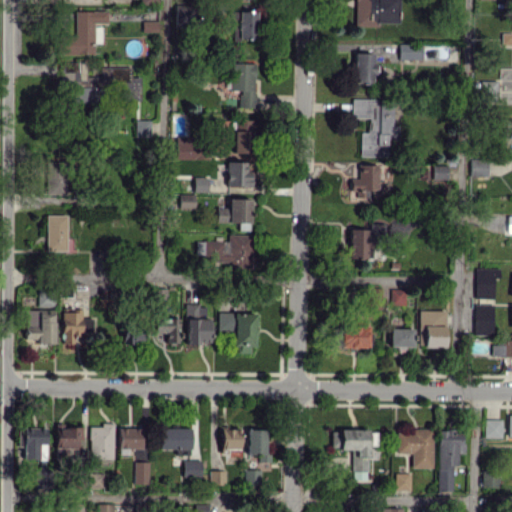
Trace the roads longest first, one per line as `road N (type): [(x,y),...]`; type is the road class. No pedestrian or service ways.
road 1 (residential): [(304,0),(291,511)]
road 2 (residential): [(3,385),(511,389)]
road 3 (residential): [(3,385),(6,0)]
road 4 (residential): [(3,385),(3,511)]
